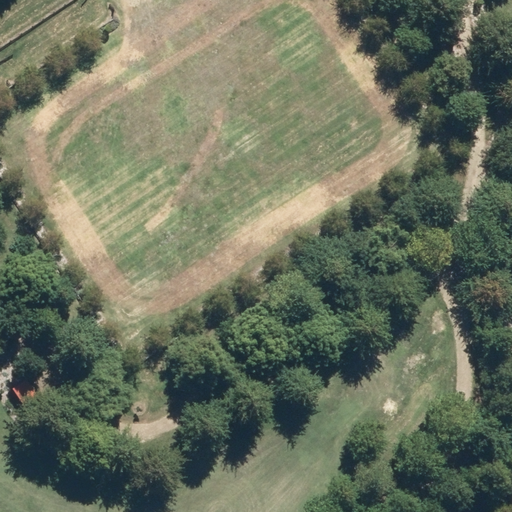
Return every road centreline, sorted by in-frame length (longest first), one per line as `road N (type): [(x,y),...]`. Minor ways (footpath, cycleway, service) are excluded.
road 1 (track): [(410,511),(462,405),(467,357),(445,267),(446,220),(468,127),(457,39),(443,0)]
road 2 (track): [(448,277),(288,380),(147,423),(107,417),(61,388),(0,324)]
